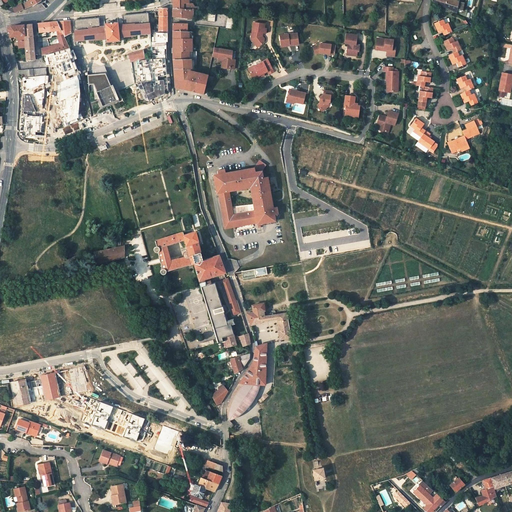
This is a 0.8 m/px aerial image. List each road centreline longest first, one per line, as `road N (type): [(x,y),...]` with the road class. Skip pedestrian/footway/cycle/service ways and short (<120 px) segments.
road 1 (residential): [(176,100),(253,346),(224,407),(225,428)]
road 2 (residential): [(244,111),(358,140),(371,112),(368,81),(288,78),(260,94)]
road 3 (unclassified): [(225,428),(133,395),(98,354),(0,372)]
road 4 (residential): [(176,100),(61,148),(11,146)]
road 5 (track): [(350,314),(511,290)]
